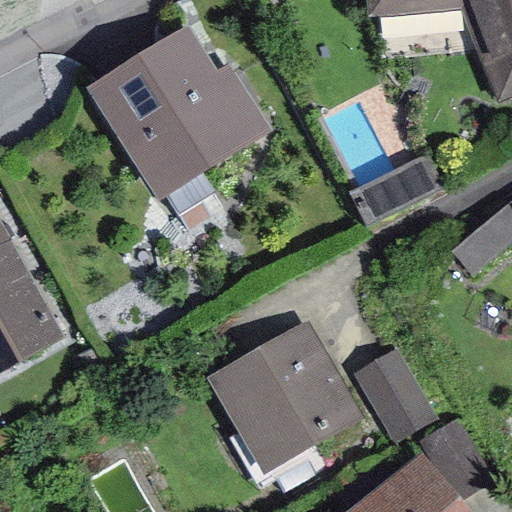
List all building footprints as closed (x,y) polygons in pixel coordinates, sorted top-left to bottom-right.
[(511,0),(360,0),(364,27),(456,17),(494,110),(511,102),(511,0)] [(156,213),(164,208),(174,224),(210,199),(200,184),(272,137),(226,68),(210,79),(181,35),(81,101),(156,213)] [(365,233),(443,191),(426,160),(348,202),(365,233)] [(473,280),(511,243),(511,211),(506,205),(451,256),(473,280)] [(0,376),(64,339),(0,229),(0,376)] [(261,483),(362,423),(303,326),(202,387),(261,483)] [(395,451),(440,422),(396,352),(351,381),(395,451)] [(505,485),(461,420),(427,442),(471,508),(505,485)] [(456,511),(414,462),(355,511),(456,511)]
